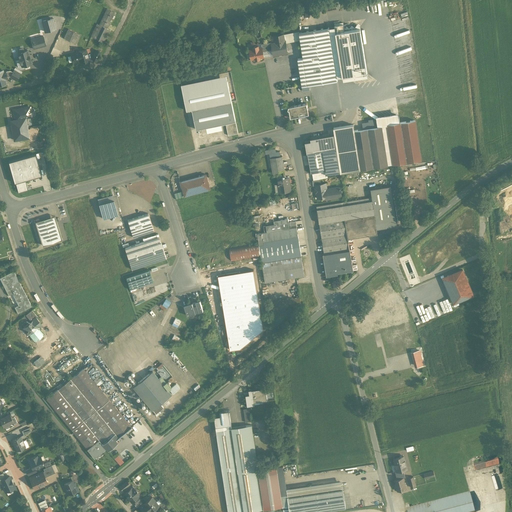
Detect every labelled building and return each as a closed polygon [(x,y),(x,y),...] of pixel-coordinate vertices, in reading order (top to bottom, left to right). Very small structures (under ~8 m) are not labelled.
[(107,8),(99,25),(97,24),(91,36),(100,41),(106,28),(114,12),(107,8)] [(56,29),(53,18),(42,21),(45,32),(56,29)] [(343,24),(334,25),(335,32),(344,30),(343,24)] [(329,27),(299,32),(303,58),(298,58),(302,86),(337,80),(329,27)] [(79,33),(68,28),(63,38),(74,43),(79,33)] [(106,28),(100,41),(105,43),(111,30),(106,28)] [(344,30),(335,32),(342,76),(367,72),(360,28),(344,30)] [(283,35),(277,36),(278,42),(271,43),(271,42),(268,43),(270,50),(273,50),(274,55),(282,53),(287,52),(285,41),(284,41),(283,35)] [(43,36),(31,39),(33,48),(45,45),(43,36)] [(268,42),(261,44),(263,52),(270,50),(268,43),(268,42)] [(258,46),(253,47),(253,49),(250,49),(251,59),(255,58),(255,59),(260,58),(260,57),(264,57),(262,47),(258,48),(258,46)] [(86,49),(78,52),(70,54),(72,61),(79,59),(80,62),(89,60),(86,49)] [(28,50),(18,53),(22,66),(24,65),(25,68),(30,67),(29,64),(31,63),(28,50)] [(100,52),(96,50),(91,59),(96,61),(100,52)] [(20,72),(14,69),(13,72),(10,70),(5,71),(7,77),(10,76),(16,80),(20,72)] [(192,109),(231,101),(227,76),(181,85),(186,110),(192,109)] [(231,101),(192,109),(196,129),(225,123),(235,121),(231,101)] [(306,103),(288,107),(287,110),(289,110),(290,118),(309,114),(306,103)] [(14,109),(15,119),(25,118),(26,125),(31,124),(30,117),(31,115),(30,108),(28,107),(14,109)] [(379,116),(381,114),(374,108),(371,111),(368,109),(367,111),(376,119),(379,116)] [(384,116),(382,119),(379,117),(376,120),(377,127),(381,126),(387,165),(393,164),(387,124),(400,122),(399,117),(396,114),(393,118),(390,115),(388,118),(384,116)] [(10,120),(14,140),(29,137),(26,125),(25,118),(15,119),(10,120)] [(400,122),(387,124),(393,164),(421,160),(415,120),(400,122)] [(235,121),(225,123),(228,135),(238,133),(235,121)] [(354,130),(353,125),(333,128),(337,147),(340,172),(360,169),(354,130)] [(354,130),(360,169),(387,165),(381,126),(377,127),(354,130)] [(326,170),(325,170),(326,175),(340,172),(337,147),(322,150),(326,170)] [(322,150),(307,153),(311,172),(312,172),(325,170),(326,170),(322,150)] [(35,154),(9,161),(15,182),(25,180),(41,175),(35,154)] [(282,156),(270,158),(273,173),(276,172),(283,171),(285,171),(282,156)] [(325,170),(312,172),(314,180),(320,179),(327,178),(326,175),(325,170)] [(206,174),(180,181),(184,196),(210,189),(206,174)] [(288,177),(277,179),(278,184),(279,192),(291,190),(290,184),(289,184),(288,177)] [(28,190),(25,180),(15,182),(18,193),(28,190)] [(321,184),(315,185),(316,186),(318,198),(322,197),(328,196),(327,189),(326,183),(321,184)] [(390,186),(370,189),(372,197),(377,229),(397,226),(390,186)] [(340,187),(327,189),(328,196),(322,197),(323,200),(341,197),(340,187)] [(112,195),(98,199),(99,203),(113,200),(112,195)] [(372,197),(316,206),(319,223),(345,219),(348,238),(377,234),(377,229),(372,197)] [(113,200),(99,203),(103,218),(117,214),(113,200)] [(148,213),(127,220),(133,237),(154,230),(148,213)] [(288,218),(273,220),(273,218),(265,219),(266,225),(263,226),(264,232),(289,228),(288,218)] [(345,219),(319,223),(324,254),(350,249),(348,238),(345,219)] [(43,226),(37,228),(42,245),(62,239),(56,222),(43,226)] [(264,232),(257,233),(259,243),(261,256),(265,286),(272,285),(272,281),(304,276),(296,227),(290,228),(289,228),(264,232)] [(119,239),(126,237),(123,228),(116,231),(119,239)] [(159,236),(124,248),(131,269),(166,258),(159,236)] [(259,243),(229,248),(231,261),(261,256),(259,243)] [(350,249),(324,254),(327,274),(353,270),(350,249)] [(149,269),(126,277),(130,289),(153,282),(149,269)] [(462,270),(443,277),(454,303),(473,295),(462,270)] [(13,271),(0,277),(0,278),(6,291),(20,284),(13,271)] [(20,284),(6,291),(8,295),(12,294),(18,305),(14,307),(18,313),(31,306),(20,284)] [(300,297),(268,302),(269,311),(301,306),(300,297)] [(166,298),(162,305),(167,307),(171,301),(166,298)] [(192,304),(184,306),(187,315),(195,313),(199,312),(203,310),(200,301),(196,303),(196,305),(193,306),(192,304)] [(32,310),(26,315),(31,321),(36,317),(37,316),(32,310)] [(31,321),(23,327),(26,330),(26,331),(26,332),(27,331),(34,340),(43,333),(35,324),(39,321),(36,317),(31,321)] [(178,327),(181,320),(175,317),(172,324),(178,327)] [(93,379),(83,368),(46,398),(94,457),(104,448),(106,451),(117,442),(115,439),(131,426),(96,384),(100,381),(96,377),(93,379)] [(158,378),(152,371),(133,386),(152,410),(152,409),(160,403),(171,394),(167,389),(176,382),(172,376),(165,381),(161,376),(158,378)] [(249,394),(245,394),(247,405),(254,404),(254,400),(267,398),(268,398),(266,388),(265,388),(265,387),(251,389),(251,387),(248,388),(249,394)] [(160,403),(152,409),(155,413),(163,407),(160,403)] [(228,409),(222,410),(222,411),(220,412),(220,414),(214,415),(214,418),(215,427),(217,435),(227,504),(242,502),(231,428),(228,409)] [(10,414),(5,416),(6,416),(4,417),(0,419),(3,427),(10,424),(9,423),(13,422),(11,418),(10,414)] [(251,425),(231,428),(242,502),(262,499),(258,469),(251,425)] [(20,436),(12,440),(17,450),(17,452),(19,452),(21,451),(22,450),(21,449),(21,448),(25,446),(22,441),(20,436)] [(120,465),(124,461),(118,455),(114,458),(120,465)] [(36,456),(30,458),(31,460),(29,461),(30,464),(31,464),(32,466),(33,466),(35,468),(44,464),(44,463),(43,460),(42,461),(40,456),(37,457),(36,456)] [(403,456),(394,458),(394,459),(393,460),(394,463),(395,463),(397,471),(403,470),(407,469),(403,456)] [(497,458),(473,465),(474,471),(499,464),(497,458)] [(46,467),(43,468),(44,470),(42,471),(45,476),(55,472),(51,464),(46,467)] [(258,469),(262,499),(264,509),(282,506),(281,496),(287,495),(283,465),(268,468),(266,468),(258,469)] [(32,466),(26,469),(28,475),(36,471),(35,468),(33,466),(32,466)] [(403,470),(397,471),(395,471),(397,479),(403,478),(405,478),(403,470)] [(42,471),(30,477),(32,481),(31,481),(35,489),(48,483),(45,476),(42,471)] [(433,471),(423,474),(425,479),(435,476),(433,471)] [(77,473),(70,476),(72,480),(73,482),(79,480),(77,473)] [(1,480),(6,491),(15,487),(9,476),(5,478),(1,480)] [(397,479),(394,480),(396,487),(395,487),(396,491),(397,491),(397,492),(406,489),(403,478),(397,479)] [(72,480),(64,484),(68,493),(77,490),(73,482),(72,480)] [(127,480),(119,487),(122,490),(130,484),(127,480)] [(138,496),(131,488),(125,493),(131,501),(138,496)] [(343,488),(288,496),(287,495),(281,496),(282,506),(288,505),(289,510),(289,511),(315,511),(346,508),(343,488)] [(474,511),(469,493),(450,498),(453,511),(474,511)] [(152,497),(143,503),(146,507),(142,509),(144,511),(149,511),(158,506),(152,497)] [(453,511),(450,498),(406,509),(407,511),(453,511)] [(166,499),(159,504),(162,508),(168,503),(166,499)] [(242,502),(227,504),(227,511),(244,511),(264,509),(262,499),(242,502)] [(38,503),(41,510),(48,507),(44,500),(38,503)]
